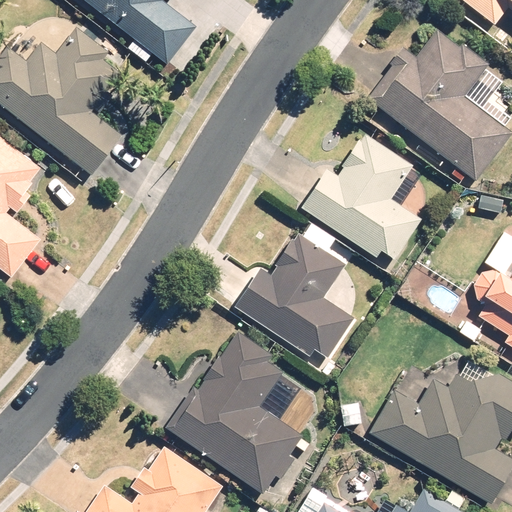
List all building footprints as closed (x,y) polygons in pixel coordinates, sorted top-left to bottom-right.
[(41,0),(20,0),(32,10),(41,0)] [(92,0),(137,36),(131,44),(150,59),(155,51),(171,64),(201,26),(172,2),(173,0),(92,0)] [(511,6),(511,0),(461,0),(466,3),(468,0),(469,0),(500,22),(511,6)] [(11,43),(0,56),(0,96),(96,174),(128,134),(101,112),(118,92),(113,88),(125,73),(106,58),(112,49),(79,23),(58,50),(46,41),(31,60),(11,43)] [(428,23),(372,96),(480,180),(511,138),(511,125),(470,93),(495,61),(465,37),(458,46),(428,23)] [(330,166),(305,202),(381,255),(386,248),(400,257),(427,218),(395,196),(417,164),(369,130),(339,173),(330,166)] [(0,261),(15,273),(44,236),(11,211),(16,205),(21,209),(35,192),(29,188),(46,167),(0,131),(0,261)] [(508,183),(485,181),(483,208),(506,210),(508,183)] [(511,225),(507,226),(467,292),(495,309),(488,320),(511,334),(511,337),(509,342),(511,344),(511,225)] [(266,265),(240,304),(314,352),(318,345),(332,354),(357,317),(327,298),(351,261),(304,231),(277,273),(266,265)] [(240,327),(171,425),(267,491),(307,434),(264,404),(288,370),(271,359),(276,352),(240,327)] [(511,377),(471,353),(452,385),(431,373),(416,397),(401,387),(375,430),(495,502),(511,474),(511,449),(511,447),(511,377)] [(109,483),(89,511),(209,511),(227,487),(169,448),(155,469),(149,465),(136,484),(141,488),(133,500),(109,483)] [(470,511),(428,486),(414,508),(401,500),(393,511),(352,511),(329,497),(320,511),(470,511)]
